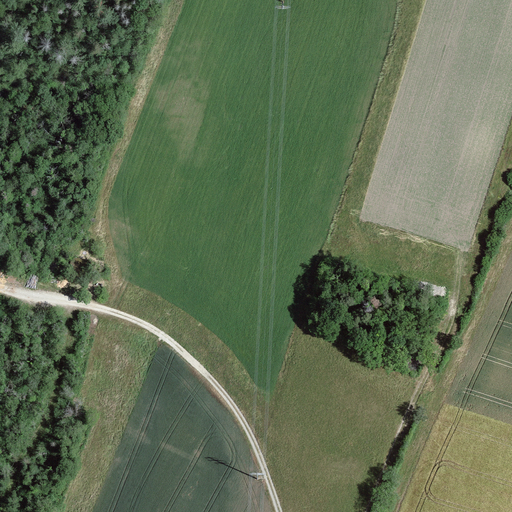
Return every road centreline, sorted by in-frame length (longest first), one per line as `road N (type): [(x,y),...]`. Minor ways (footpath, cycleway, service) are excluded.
road 1 (track): [(278,511),(249,435),(184,352),(141,322),(0,286)]
road 2 (track): [(70,302),(49,396),(3,511)]
